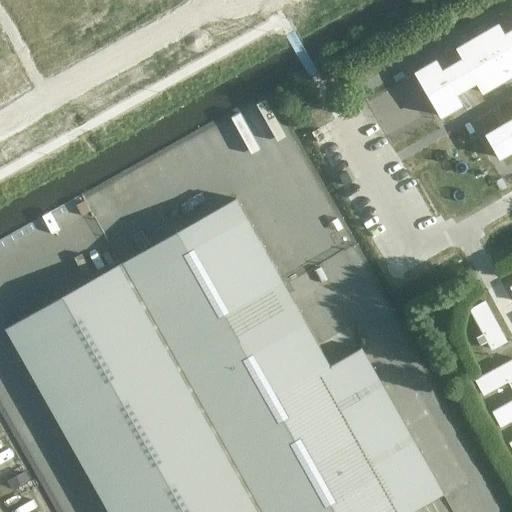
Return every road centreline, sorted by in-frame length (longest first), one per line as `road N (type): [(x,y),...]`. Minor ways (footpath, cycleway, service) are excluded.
road 1 (unknown): [(466,511),(406,382),(269,150),(254,140),(0,284)]
road 2 (residential): [(0,125),(219,0)]
road 3 (unknown): [(0,354),(89,511)]
